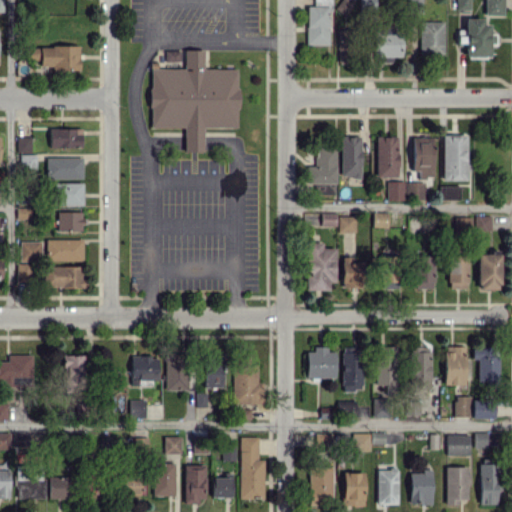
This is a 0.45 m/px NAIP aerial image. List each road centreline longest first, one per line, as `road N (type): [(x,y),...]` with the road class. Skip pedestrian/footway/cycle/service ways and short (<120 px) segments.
road 1 (residential): [(500,315),(0,316)]
road 2 (residential): [(110,0),(110,316)]
road 3 (residential): [(286,0),(286,315)]
road 4 (residential): [(286,98),(511,96)]
road 5 (residential): [(286,511),(286,315)]
